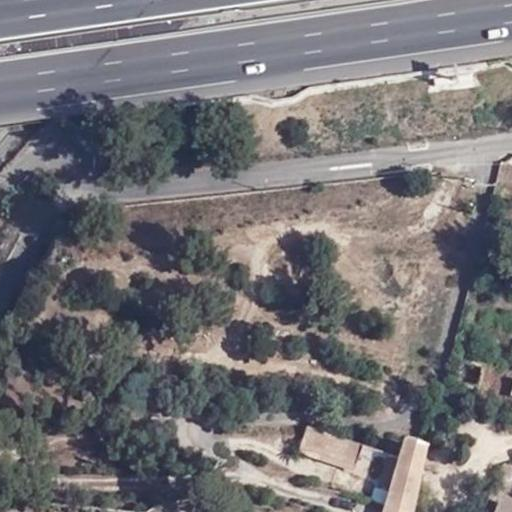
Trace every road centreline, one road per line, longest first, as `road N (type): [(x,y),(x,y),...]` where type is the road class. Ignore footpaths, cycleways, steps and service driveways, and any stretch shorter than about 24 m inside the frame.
road 1 (motorway): [(0,86),(511,11)]
road 2 (residential): [(43,140),(113,183),(511,156)]
road 3 (unknown): [(495,157),(446,360)]
road 4 (residential): [(180,0),(43,140)]
